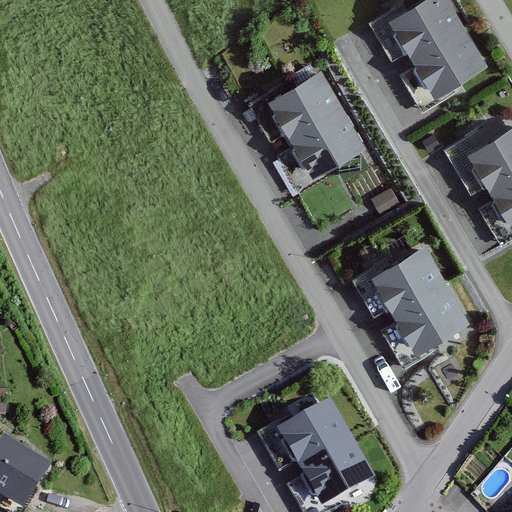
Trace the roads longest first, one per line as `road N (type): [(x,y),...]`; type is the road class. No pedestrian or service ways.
road 1 (residential): [(342,335),(163,0)]
road 2 (secondary): [(0,187),(143,511)]
road 3 (residential): [(342,335),(207,406),(272,511)]
road 4 (residential): [(427,481),(342,335)]
road 5 (residential): [(427,481),(511,361)]
